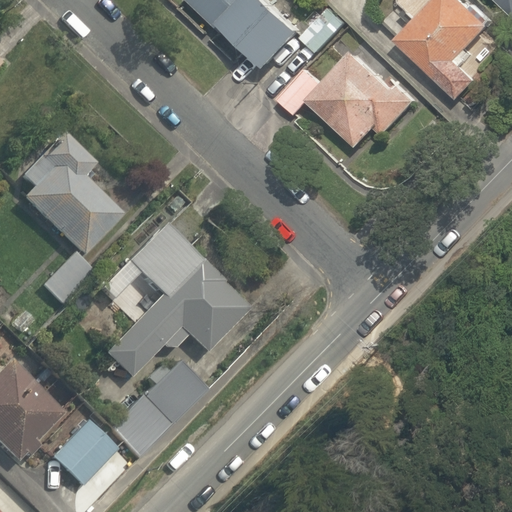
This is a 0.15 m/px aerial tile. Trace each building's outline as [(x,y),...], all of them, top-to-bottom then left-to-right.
[(221,33),(225,29),(248,51),(266,70),(302,34),(267,0),(187,0),(188,0),(221,33)] [(436,0),(400,38),(396,42),(458,101),(461,97),(477,81),(457,62),(490,27),(461,0),(436,0)] [(511,0),(495,0),(511,15),(511,0)] [(332,8),(302,39),(317,54),(347,23),(332,8)] [(396,92),(354,53),(324,86),(308,102),(357,148),(376,129),(383,136),(416,102),(401,87),(396,92)] [(307,70),(279,100),(295,116),(308,102),(324,86),(307,70)] [(33,158),(45,169),(27,188),(18,198),(79,256),(117,215),(77,178),(89,165),(56,134),(33,158)] [(45,169),(33,158),(15,176),(27,188),(45,169)] [(101,354),(127,379),(158,346),(161,349),(172,349),(184,336),(202,353),(244,308),(191,259),(157,227),(112,275),(146,307),(101,354)] [(71,253),(39,286),(59,305),(91,272),(71,253)] [(0,448),(14,462),(23,453),(27,457),(37,447),(38,446),(33,442),(60,414),(3,360),(0,363),(0,448)] [(204,390),(175,362),(164,373),(158,366),(145,379),(152,386),(140,397),(138,395),(106,429),(120,442),(138,459),(204,390)] [(113,449),(84,421),(49,457),(79,487),(81,485),(114,450),(113,449)]
